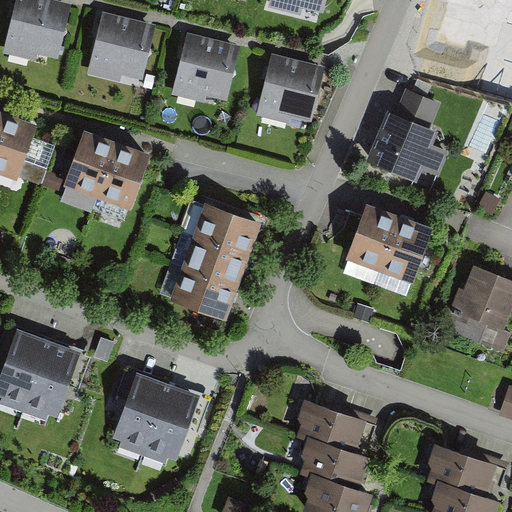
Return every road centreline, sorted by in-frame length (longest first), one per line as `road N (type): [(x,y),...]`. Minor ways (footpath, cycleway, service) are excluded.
road 1 (residential): [(399,0),(252,352)]
road 2 (residential): [(511,430),(335,369),(288,343),(252,352)]
road 3 (residential): [(252,352),(202,356),(0,290)]
